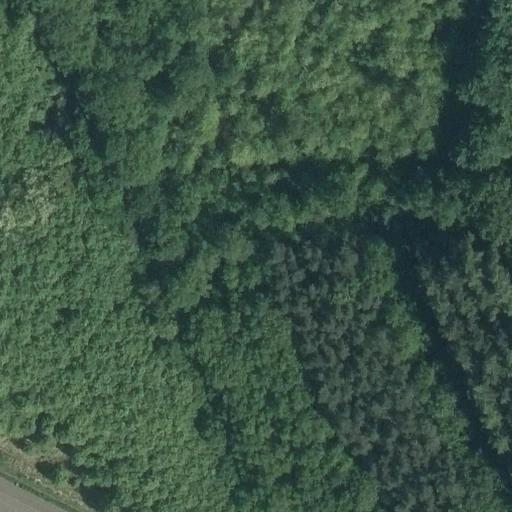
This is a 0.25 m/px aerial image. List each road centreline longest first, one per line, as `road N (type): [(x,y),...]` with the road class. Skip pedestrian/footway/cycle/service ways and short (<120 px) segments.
road 1 (track): [(138,203),(277,511)]
road 2 (track): [(46,0),(138,203)]
